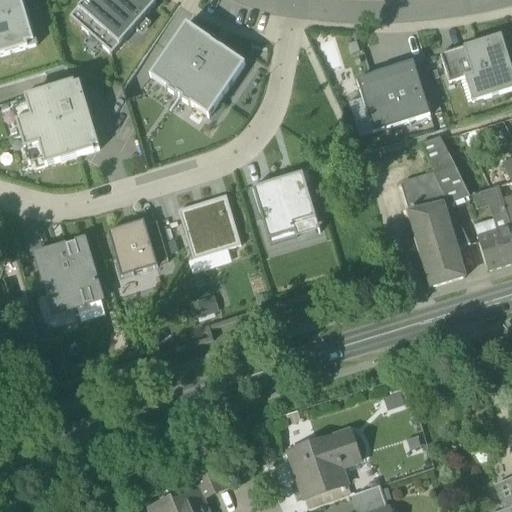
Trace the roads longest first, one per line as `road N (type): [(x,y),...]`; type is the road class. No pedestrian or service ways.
road 1 (secondary): [(511,299),(0,465)]
road 2 (residential): [(0,194),(76,206),(227,160),(257,135),(278,99),(288,8)]
road 3 (residential): [(490,0),(419,12),(288,8)]
